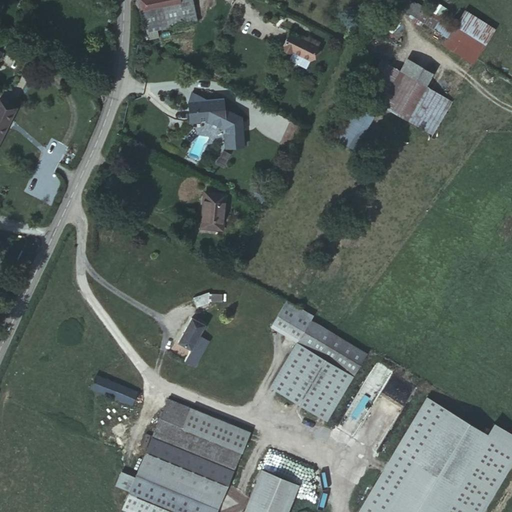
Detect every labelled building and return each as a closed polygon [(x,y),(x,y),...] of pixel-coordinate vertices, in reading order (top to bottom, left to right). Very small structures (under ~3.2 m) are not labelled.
[(142,12),(146,32),(196,22),(191,0),(133,0),(136,13),(142,12)] [(447,38),(456,25),(422,5),(421,6),(411,0),(385,0),(409,15),(410,14),(414,17),(412,21),(421,26),(423,24),(447,38)] [(446,41),(475,59),(494,29),(464,11),(456,25),(447,38),(446,41)] [(10,36),(0,32),(0,48),(3,50),(10,36)] [(296,37),(289,51),(298,56),(317,65),(325,47),(315,42),(315,43),(314,46),(310,44),(296,37)] [(362,93),(432,135),(451,101),(424,84),(430,74),(413,63),(405,77),(381,62),(362,93)] [(27,94),(9,85),(0,104),(0,134),(6,137),(27,94)] [(353,103),(335,135),(349,144),(368,112),(353,103)] [(196,119),(192,126),(200,127),(203,123),(196,119)] [(200,127),(192,126),(191,147),(216,148),(224,158),(224,177),(241,177),(242,149),(226,138),(226,128),(210,127),(203,123),(200,127)] [(235,202),(214,198),(209,233),(229,237),(235,202)] [(141,210),(128,201),(124,209),(136,218),(141,210)] [(511,214),(510,214),(498,233),(508,239),(511,232),(511,214)] [(229,301),(200,302),(199,311),(214,312),(215,309),(230,310),(229,301)] [(301,322),(290,316),(282,331),(308,346),(312,340),(316,331),(301,322)] [(204,346),(210,336),(198,328),(185,352),(196,359),(204,346)] [(368,374),(312,340),(308,346),(281,391),(340,420),(368,374)] [(214,352),(204,346),(196,359),(189,372),(200,378),(214,352)] [(53,367),(35,359),(31,366),(49,374),(53,367)] [(143,402),(104,384),(98,397),(137,416),(143,402)] [(158,447),(237,485),(254,445),(175,409),(158,447)] [(453,511),(492,452),(433,413),(368,511),(453,511)] [(276,455),(268,471),(284,479),(283,481),(310,494),(320,476),(276,455)] [(265,484),(251,511),(296,511),(302,500),(265,484)]
